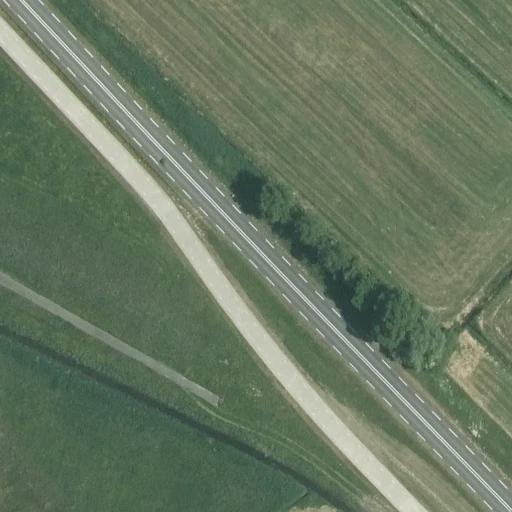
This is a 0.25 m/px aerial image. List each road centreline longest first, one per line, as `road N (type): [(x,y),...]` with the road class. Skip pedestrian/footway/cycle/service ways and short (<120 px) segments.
road 1 (primary): [(511,511),(19,0)]
road 2 (unclassified): [(412,511),(298,390),(135,176),(0,31)]
road 3 (unclassified): [(0,279),(220,404)]
